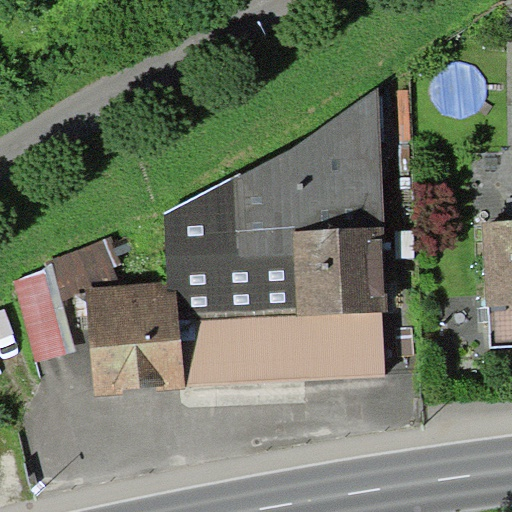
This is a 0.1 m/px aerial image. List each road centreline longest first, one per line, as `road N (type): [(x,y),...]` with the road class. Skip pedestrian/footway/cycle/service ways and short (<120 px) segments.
road 1 (residential): [(275,0),(0,161)]
road 2 (secondary): [(511,468),(257,511)]
